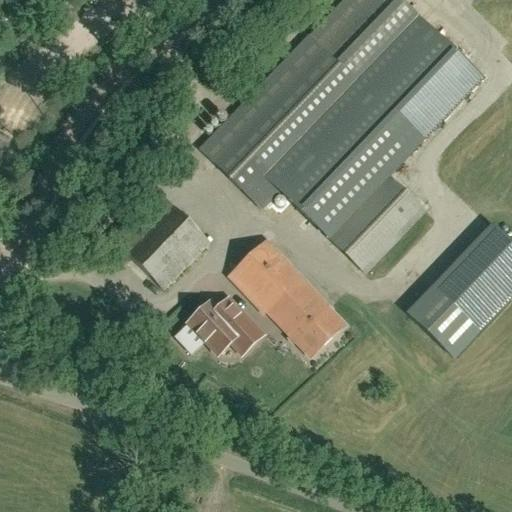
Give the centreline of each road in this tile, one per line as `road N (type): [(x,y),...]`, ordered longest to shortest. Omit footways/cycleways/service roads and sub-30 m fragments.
road 1 (track): [(218,0),(118,83),(81,130),(0,326)]
road 2 (unclassified): [(348,511),(0,377)]
